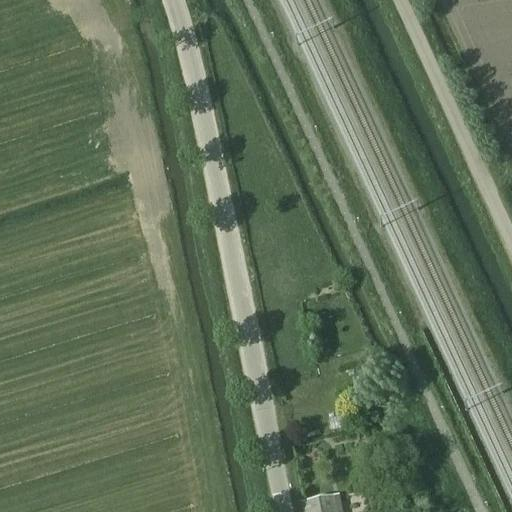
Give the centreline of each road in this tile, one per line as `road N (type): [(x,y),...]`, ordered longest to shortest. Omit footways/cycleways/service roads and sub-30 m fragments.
road 1 (tertiary): [(284,511),(173,0)]
road 2 (unclassified): [(511,236),(401,0)]
